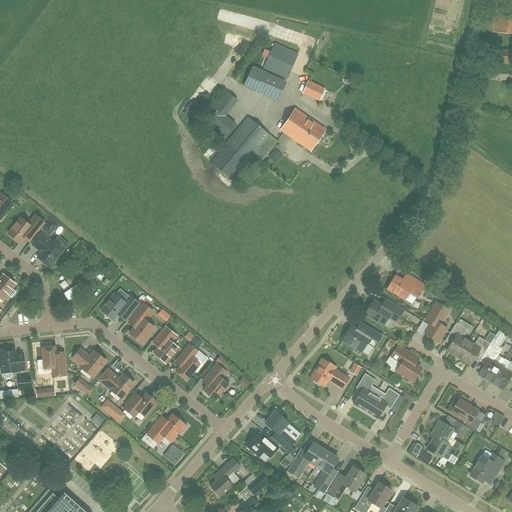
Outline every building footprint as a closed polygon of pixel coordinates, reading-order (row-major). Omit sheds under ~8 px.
[(511,33),(511,12),(494,11),(493,32),(511,33)] [(297,55),(274,44),(263,68),(287,79),(297,55)] [(503,62),(511,62),(511,50),(503,50),(503,62)] [(285,82),(264,73),(251,67),(243,86),(277,100),(285,82)] [(308,82),(303,93),(319,100),(324,89),(308,82)] [(232,92),(210,118),(230,135),(240,124),(229,115),(242,100),(232,92)] [(86,105),(77,116),(88,125),(81,133),(79,136),(90,145),(105,127),(94,118),(98,114),(86,105)] [(325,130),(295,110),(281,130),(310,151),(325,130)] [(248,118),(211,163),(234,182),(252,160),(256,156),(261,160),(276,142),(248,118)] [(16,151),(6,163),(16,171),(21,165),(29,171),(44,153),(32,143),(28,148),(22,155),(16,151)] [(277,162),(284,155),(279,149),(272,156),(277,162)] [(19,184),(14,190),(17,193),(22,187),(19,184)] [(79,194),(68,208),(78,216),(81,212),(89,219),(103,201),(91,191),(89,192),(84,199),(79,194)] [(0,218),(5,212),(4,211),(12,202),(2,194),(0,195),(0,218)] [(41,205),(35,211),(41,216),(46,209),(41,205)] [(20,243),(23,239),(29,243),(37,233),(36,233),(44,223),(35,215),(28,224),(21,218),(8,233),(20,243)] [(51,218),(41,230),(49,237),(59,225),(51,218)] [(42,252),(38,257),(49,267),(63,250),(51,240),(51,241),(41,233),(32,244),(42,252)] [(153,245),(142,259),(150,265),(148,267),(161,277),(156,284),(163,289),(176,274),(169,269),(175,262),(176,261),(162,250),(161,251),(153,245)] [(402,281),(395,276),(387,289),(404,300),(409,293),(417,298),(425,286),(406,274),(402,281)] [(17,292),(12,288),(15,284),(9,279),(9,278),(6,275),(5,276),(3,275),(0,278),(0,298),(2,300),(7,294),(12,298),(17,292)] [(442,301),(446,295),(440,292),(437,298),(442,301)] [(114,321),(117,316),(125,322),(132,313),(131,312),(139,303),(130,296),(125,302),(114,294),(101,310),(105,313),(105,318),(110,317),(114,321)] [(385,299),(381,305),(373,301),(365,315),(383,326),(388,317),(396,322),(403,310),(385,299)] [(430,340),(432,339),(438,343),(447,329),(440,324),(449,310),(436,303),(425,321),(430,324),(424,334),(426,335),(426,337),(430,340)] [(143,304),(134,316),(133,315),(126,322),(134,328),(129,334),(142,344),(155,329),(145,321),(153,312),(143,304)] [(213,310),(205,320),(211,325),(214,322),(223,330),(238,312),(228,304),(227,305),(219,314),(213,309),(213,310)] [(238,312),(223,330),(232,338),(230,341),(236,346),(245,335),(239,331),(247,322),(248,320),(238,312)] [(381,337),(368,329),(369,328),(361,323),(357,330),(351,326),(342,341),(361,352),(367,342),(375,347),(381,337)] [(467,330),(462,327),(455,323),(449,334),(454,338),(446,351),(458,358),(468,342),(462,339),(466,333),(467,330)] [(151,343),(157,348),(153,353),(165,363),(178,348),(171,343),(176,336),(165,328),(158,338),(156,336),(151,343)] [(189,329),(184,336),(190,341),(196,334),(189,329)] [(251,334),(231,358),(237,363),(244,355),(247,357),(251,352),(262,361),(266,357),(268,359),(275,350),(273,348),(277,344),(274,342),(276,340),(269,335),(268,336),(265,334),(263,337),(259,342),(251,334)] [(483,355),(490,344),(484,341),(482,343),(477,340),(474,345),(468,342),(458,358),(470,365),(478,352),(483,355)] [(478,375),(490,383),(505,359),(504,359),(504,360),(498,356),(502,350),(491,343),(490,344),(483,355),(482,357),(488,360),(478,375)] [(408,353),(403,349),(403,348),(398,344),(386,362),(390,368),(389,370),(395,374),(397,371),(412,381),(421,369),(415,365),(420,358),(409,351),(408,353)] [(187,381),(195,371),(197,372),(204,364),(195,357),(198,353),(190,346),(182,356),(180,354),(174,363),(180,368),(177,372),(187,381)] [(65,352),(56,353),(55,347),(42,348),(43,361),(38,361),(39,373),(52,371),(52,376),(66,375),(65,363),(66,363),(65,352)] [(13,375),(13,374),(12,372),(17,371),(17,370),(25,369),(23,351),(16,352),(15,351),(6,352),(6,351),(4,349),(0,349),(0,359),(1,359),(2,373),(3,372),(3,374),(3,375),(4,376),(4,377),(5,378),(6,378),(7,379),(8,379),(9,379),(9,378),(10,378),(11,378),(12,377),(12,376),(13,375)] [(80,349),(72,358),(82,366),(81,368),(93,377),(106,361),(94,351),(90,357),(80,349)] [(336,367),(322,359),(311,378),(324,387),(328,380),(342,389),(348,378),(335,370),(336,367)] [(510,363),(505,359),(490,383),(502,390),(511,373),(511,361),(510,363)] [(349,372),(356,376),(361,368),(354,363),(349,372)] [(216,365),(209,374),(208,373),(201,381),(207,386),(204,391),(203,394),(208,398),(211,397),(216,401),(223,391),(225,392),(230,386),(222,380),(227,374),(216,365)] [(99,379),(111,389),(111,390),(122,399),(134,384),(123,375),(120,379),(107,369),(99,379)] [(365,412),(375,397),(368,393),(375,381),(365,375),(359,385),(364,388),(354,405),(365,412)] [(32,389),(30,376),(17,377),(19,390),(32,389)] [(74,385),(86,395),(91,388),(79,378),(74,385)] [(40,397),(58,396),(58,387),(39,388),(40,397)] [(375,397),(365,412),(377,420),(388,403),(393,406),(399,396),(389,389),(381,401),(375,397)] [(0,399),(18,398),(18,390),(5,391),(5,394),(0,394),(0,399)] [(146,394),(142,399),(136,393),(124,408),(134,417),(138,411),(145,417),(157,402),(156,401),(157,399),(154,396),(152,398),(146,394)] [(111,398),(103,406),(122,423),(129,415),(111,398)] [(468,429),(468,428),(475,432),(481,422),(474,417),(478,411),(459,399),(451,413),(459,418),(457,422),(468,429)] [(270,438),(276,442),(286,452),(295,442),(282,431),(288,423),(279,416),(282,413),(276,407),(269,415),(271,417),(266,424),(275,432),(270,438)] [(500,411),(495,421),(503,425),(508,416),(500,411)] [(155,424),(156,425),(148,436),(146,435),(141,441),(148,446),(153,440),(156,443),(161,435),(164,437),(171,443),(180,432),(182,433),(186,427),(173,416),(169,422),(161,416),(155,424)] [(457,422),(456,421),(452,427),(456,429),(454,432),(462,438),(468,429),(457,422)] [(435,437),(460,452),(464,447),(449,438),(454,430),(440,422),(432,435),(435,437)] [(260,441),(255,436),(247,446),(259,456),(264,450),(268,453),(276,445),(265,435),(260,441)] [(453,464),(460,452),(435,437),(427,450),(441,459),(442,457),(453,464)] [(313,443),(307,453),(301,449),(288,471),(299,478),(308,462),(316,466),(325,450),(313,443)] [(175,466),(184,454),(179,449),(169,461),(175,466)] [(325,450),(316,466),(324,471),(314,487),(325,494),(333,481),(332,480),(338,472),(332,468),(338,458),(325,450)] [(419,452),(417,457),(416,457),(429,465),(432,460),(419,452)] [(497,475),(505,462),(493,455),(489,461),(482,457),(470,476),(482,484),(483,481),(490,485),(497,475)] [(234,459),(214,477),(217,481),(211,487),(220,497),(239,479),(234,473),(241,466),(234,459)] [(361,493),(356,490),(365,475),(360,472),(361,471),(360,469),(355,466),(354,467),(353,468),(346,479),(339,474),(329,492),(338,498),(346,486),(354,490),(350,497),(356,501),(361,493)] [(243,483),(247,488),(254,495),(269,481),(261,473),(256,478),(253,474),(243,483)] [(360,511),(366,511),(372,503),(381,508),(391,491),(378,483),(368,499),(363,496),(355,508),(360,511)] [(85,511),(61,490),(55,496),(52,493),(35,511),(85,511)] [(314,496),(320,500),(324,494),(318,490),(314,496)] [(322,501),(333,507),(336,502),(334,500),(335,499),(326,494),(322,501)] [(251,495),(243,502),(239,506),(243,511),(241,511),(255,511),(252,508),(258,503),(251,495)] [(414,511),(417,507),(403,498),(394,511),(388,511),(385,510),(384,511),(414,511)]
